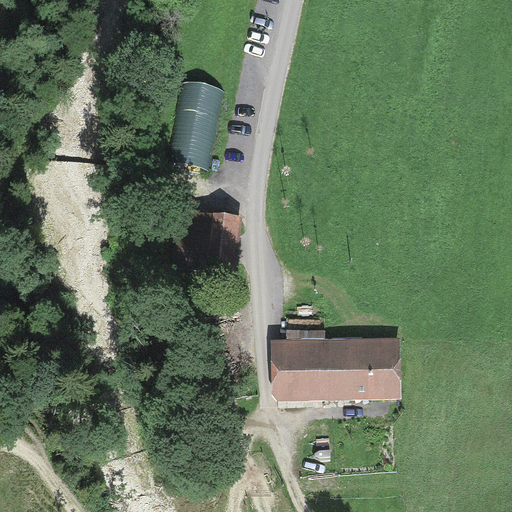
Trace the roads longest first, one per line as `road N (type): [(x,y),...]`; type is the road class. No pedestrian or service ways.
road 1 (unclassified): [(293,0),(254,218),(267,413)]
road 2 (track): [(236,511),(244,452),(267,413),(306,511)]
